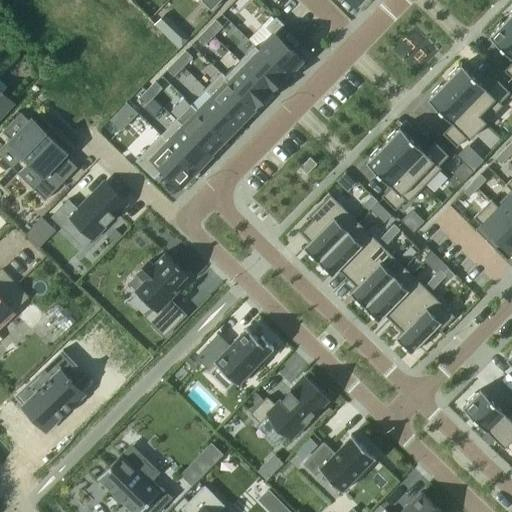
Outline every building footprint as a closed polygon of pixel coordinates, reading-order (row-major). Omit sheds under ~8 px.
[(203,0),(211,8),(219,0),(203,0)] [(255,45),(254,46),(286,76),(301,60),(275,35),(275,34),(284,25),(276,17),(266,27),(273,34),(258,48),(255,45)] [(492,33),(489,36),(511,58),(511,62),(504,70),(511,78),(511,25),(506,19),(502,23),(501,22),(491,32),(492,33)] [(215,20),(206,29),(213,36),(223,27),(215,20)] [(206,29),(197,39),(204,46),(213,36),(206,29)] [(181,32),(172,41),(179,48),(188,39),(181,32)] [(254,46),(239,61),(271,92),(286,76),(254,46)] [(185,51),(176,60),(183,67),(192,57),(185,51)] [(176,60),(167,70),(174,76),(183,67),(176,60)] [(221,72),(221,73),(256,107),(271,92),(239,61),(225,76),(221,72)] [(448,78),(444,82),(486,123),(503,106),(500,103),(510,92),(496,79),(486,89),(461,65),(457,69),(456,67),(447,77),(448,78)] [(221,73),(205,89),(241,123),(256,107),(221,73)] [(155,81),(146,91),(153,98),(162,88),(155,81)] [(431,96),(427,99),(452,124),(443,133),(457,147),(466,137),(469,140),(486,123),(444,82),(440,86),(439,85),(430,95),(431,96)] [(212,96),(197,111),(226,138),(241,123),(205,89),(205,90),(212,96)] [(0,118),(14,103),(0,90),(0,118)] [(146,91),(137,100),(144,107),(153,98),(146,91)] [(191,104),(175,120),(210,154),(226,138),(197,111),(191,104)] [(20,117),(2,137),(9,144),(6,147),(4,150),(5,150),(2,153),(16,167),(19,164),(27,171),(24,174),(37,186),(32,192),(44,203),(62,183),(50,173),(67,155),(29,120),(27,123),(20,117)] [(175,120),(160,135),(195,169),(210,154),(175,120)] [(386,141),(382,145),(424,186),(441,169),(438,166),(448,155),(434,142),(425,152),(400,128),(396,132),(395,130),(385,140),(386,141)] [(160,135),(136,160),(154,179),(163,169),(180,186),(195,169),(160,135)] [(369,159),(366,162),(391,187),(381,196),(395,210),(404,200),(408,203),(424,186),(382,145),(379,149),(378,148),(368,158),(369,159)] [(504,150),(495,158),(501,164),(509,156),(504,150)] [(310,157),(299,168),(306,174),(317,164),(310,157)] [(480,174),(472,182),(478,188),(486,180),(480,174)] [(68,199),(51,216),(62,227),(83,247),(93,238),(126,204),(104,182),(78,209),(68,199)] [(472,182),(464,191),(469,197),(478,188),(472,182)] [(491,200),(490,200),(511,221),(511,189),(506,184),(506,185),(511,190),(511,191),(497,207),(491,200)] [(312,220),(300,232),(310,242),(303,248),(318,262),(357,221),(330,194),(308,217),(312,220)] [(371,195),(363,204),(369,210),(369,209),(377,201),(371,195)] [(511,221),(490,200),(474,217),(481,224),(475,230),(494,248),(500,243),(509,252),(511,249),(511,221)] [(377,201),(369,209),(375,214),(382,206),(377,201)] [(357,221),(318,262),(332,276),(338,270),(347,278),(381,244),(383,247),(392,238),(386,233),(378,241),(357,221)] [(394,224),(386,233),(392,238),(400,230),(394,224)] [(115,229),(108,237),(113,243),(121,235),(115,229)] [(381,244),(347,278),(356,287),(350,293),(364,307),(404,267),(383,247),(381,244)] [(156,311),(148,320),(164,335),(184,314),(169,299),(180,288),(177,285),(187,274),(165,252),(152,265),(148,261),(136,273),(143,280),(134,289),(156,311)] [(445,266),(432,278),(438,284),(443,279),(446,276),(450,279),(454,275),(448,269),(445,266)] [(404,267),(364,307),(379,321),(385,315),(393,323),(427,289),(424,286),(404,267)] [(427,289),(394,323),(402,332),(396,338),(411,353),(436,327),(440,331),(443,328),(454,316),(430,292),(438,284),(432,278),(424,286),(427,289)] [(0,297),(0,327),(15,313),(13,311),(0,297)] [(56,302),(45,313),(66,334),(77,323),(56,302)] [(218,334),(196,356),(209,369),(216,362),(238,383),(249,372),(252,375),(264,364),(260,360),(273,347),(262,335),(258,339),(246,327),(229,345),(218,334)] [(64,348),(18,389),(26,398),(20,402),(46,430),(88,392),(73,375),(82,368),(64,348)] [(268,395),(249,414),(261,426),(270,417),(291,437),(327,400),(305,378),(279,405),(268,395)] [(467,403),(463,407),(504,447),(511,439),(511,406),(505,413),(480,389),(476,393),(475,392),(465,402),(467,403)] [(323,443),(303,464),(314,475),(319,470),(341,492),(342,492),(343,491),(342,489),(343,489),(371,460),(373,458),(374,459),(375,458),(351,434),(350,435),(351,436),(348,439),(334,453),(323,443)] [(122,453),(97,479),(113,494),(114,493),(120,499),(119,501),(130,511),(158,511),(173,498),(162,486),(159,489),(146,477),(154,470),(143,459),(135,466),(122,453)] [(184,511),(219,511),(225,506),(204,486),(181,509),(182,509),(184,511)] [(387,511),(386,511),(384,511),(441,511),(421,492),(401,511),(387,511)]
